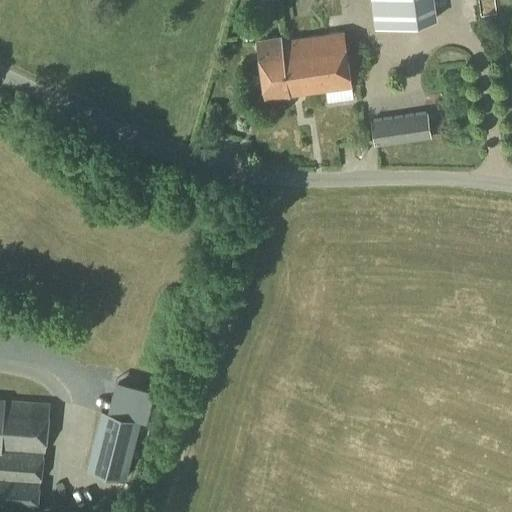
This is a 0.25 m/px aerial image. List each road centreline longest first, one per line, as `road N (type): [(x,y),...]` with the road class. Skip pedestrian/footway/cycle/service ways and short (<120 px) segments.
road 1 (unclassified): [(511,194),(263,186),(175,160),(0,74)]
road 2 (unknown): [(0,358),(54,383),(63,472)]
